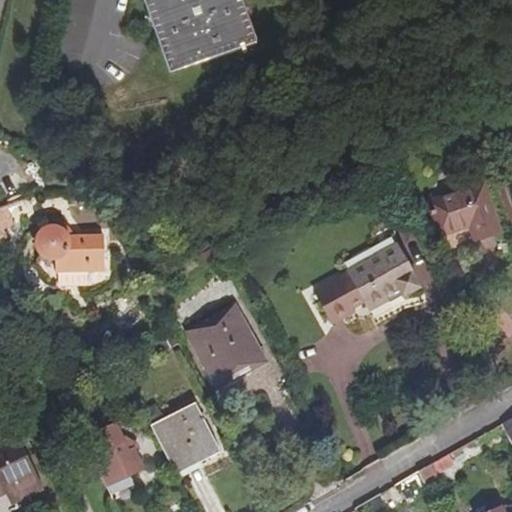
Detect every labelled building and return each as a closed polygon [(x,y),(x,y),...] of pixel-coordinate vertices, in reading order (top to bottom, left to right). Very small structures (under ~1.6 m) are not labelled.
[(90,0),(59,0),(51,59),(80,64),(90,0)] [(244,0),(146,0),(172,73),(259,43),(244,0)] [(483,186),(428,203),(438,237),(467,228),(472,245),(498,237),(483,186)] [(16,222),(12,209),(10,206),(0,210),(0,242),(10,238),(4,228),(16,222)] [(95,263),(109,263),(108,240),(77,241),(73,233),(69,235),(63,231),(55,230),(46,235),(42,243),(42,252),(46,259),(52,262),(59,263),(60,275),(95,276),(95,263)] [(346,269),(335,275),(350,304),(361,299),(365,305),(396,289),(399,295),(416,285),(394,242),(346,267),(346,269)] [(109,275),(109,270),(109,263),(95,263),(95,276),(109,275)] [(329,318),(351,307),(350,304),(335,275),(313,286),(329,318)] [(239,310),(193,335),(220,389),(267,365),(239,310)] [(199,408),(152,431),(178,482),(224,459),(199,408)] [(511,417),(498,426),(507,444),(511,442),(511,417)] [(121,418),(82,435),(105,484),(142,467),(121,418)] [(9,438),(0,443),(0,487),(12,481),(18,491),(33,482),(9,438)] [(404,505),(424,494),(415,473),(395,485),(404,505)] [(501,511),(497,503),(476,511),(501,511)]
